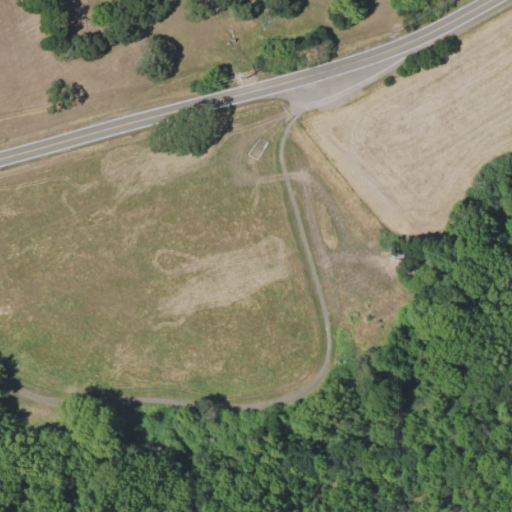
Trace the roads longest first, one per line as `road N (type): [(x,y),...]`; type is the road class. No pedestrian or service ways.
road 1 (track): [(324,71),(295,109),(280,148),(307,333),(302,366),(283,392),(220,410),(161,401),(61,403),(0,381)]
road 2 (secondary): [(489,0),(395,48),(324,71),(0,156)]
